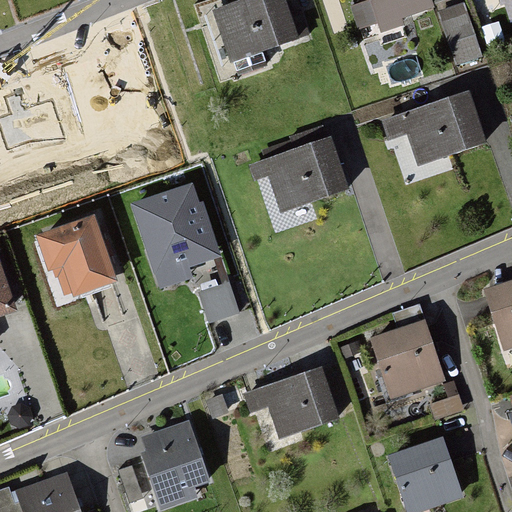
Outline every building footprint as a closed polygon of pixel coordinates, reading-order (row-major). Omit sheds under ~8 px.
[(279,0),(253,0),(216,13),(232,61),(294,40),(279,0)] [(423,0),(371,0),(381,32),(429,18),(423,0)] [(467,23),(445,28),(454,73),(476,68),(467,23)] [(464,105),(403,126),(419,175),(481,153),(464,105)] [(324,141),(262,162),(279,211),(341,189),(324,141)] [(197,185),(133,206),(162,291),(194,280),(190,268),(222,258),(197,185)] [(94,217),(36,236),(48,272),(61,267),(76,299),(120,285),(94,217)] [(0,267),(0,314),(14,310),(0,267)] [(511,282),(483,292),(502,350),(511,347),(511,282)] [(425,336),(372,352),(387,406),(441,390),(425,336)] [(322,378),(245,401),(251,421),(270,416),(278,444),(337,426),(322,378)] [(458,405),(429,415),(434,429),(463,420),(458,405)] [(190,420),(136,439),(161,510),(215,491),(190,420)] [(440,449),(392,466),(408,511),(438,511),(460,504),(440,449)] [(78,511),(68,481),(20,496),(24,511),(78,511)]
